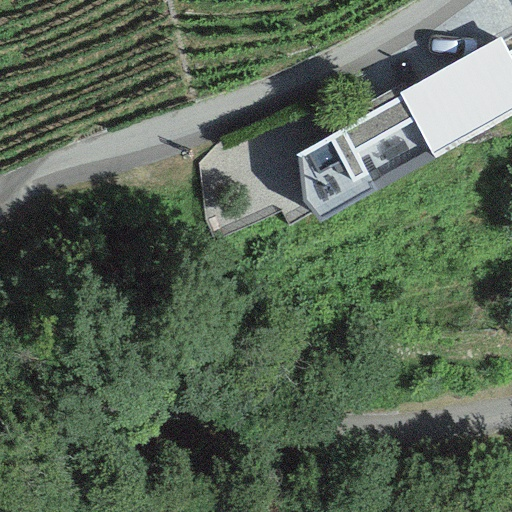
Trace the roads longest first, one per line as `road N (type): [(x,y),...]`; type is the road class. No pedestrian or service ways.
road 1 (residential): [(511,414),(393,432),(315,428),(189,405),(137,408),(87,432),(24,511)]
road 2 (residential): [(0,197),(49,168),(347,57),(447,0)]
